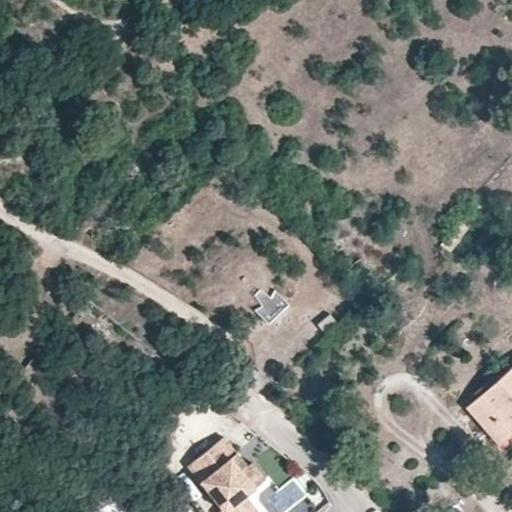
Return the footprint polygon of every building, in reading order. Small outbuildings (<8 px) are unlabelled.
[(450,252),(473,219),(467,214),(444,247),(450,252)] [(293,284),(294,277),(293,268),(291,261),(288,255),(286,249),(281,243),(276,238),(270,234),(264,231),(256,228),(248,226),(238,227),(229,228),(220,231),(213,236),(207,241),(201,248),(196,257),(193,265),(192,273),(192,280),(193,290),(197,300),(201,307),(208,315),(217,321),(225,325),(237,328),(246,328),(256,326),(264,324),(267,322),(287,302),(292,292),(293,284)] [(511,365),(466,406),(499,443),(511,431),(511,365)] [(224,439),(188,468),(223,511),(256,511),(246,498),(266,482),(252,465),(242,473),(231,460),(237,456),(224,439)] [(248,468),(237,456),(231,460),(242,473),(248,468)]
